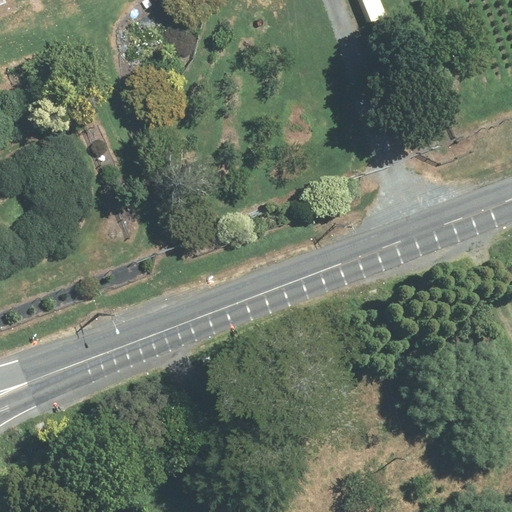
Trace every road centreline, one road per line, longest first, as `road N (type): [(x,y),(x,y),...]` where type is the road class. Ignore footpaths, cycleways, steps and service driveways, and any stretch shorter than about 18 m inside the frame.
road 1 (unclassified): [(511,185),(0,392)]
road 2 (track): [(407,225),(327,0)]
